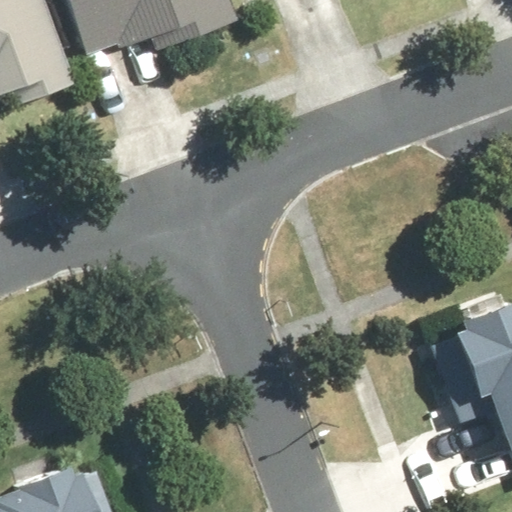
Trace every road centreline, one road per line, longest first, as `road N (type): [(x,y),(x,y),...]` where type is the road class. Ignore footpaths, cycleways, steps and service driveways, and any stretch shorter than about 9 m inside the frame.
road 1 (residential): [(183,201),(511,72)]
road 2 (residential): [(183,201),(308,511)]
road 3 (residential): [(0,267),(183,201)]
